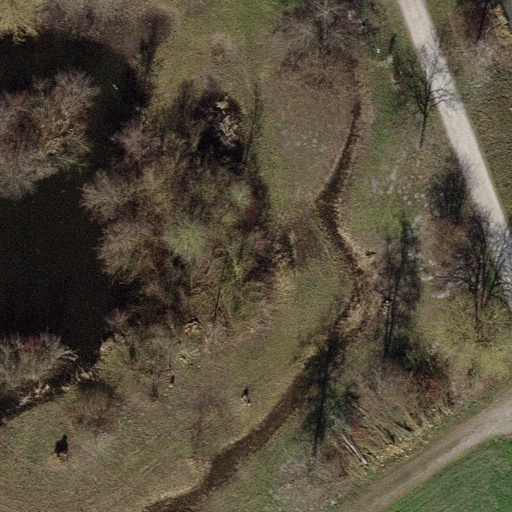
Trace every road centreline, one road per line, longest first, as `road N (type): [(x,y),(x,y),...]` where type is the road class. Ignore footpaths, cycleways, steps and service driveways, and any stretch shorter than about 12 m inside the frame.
road 1 (track): [(511,276),(411,0)]
road 2 (track): [(511,417),(376,511)]
